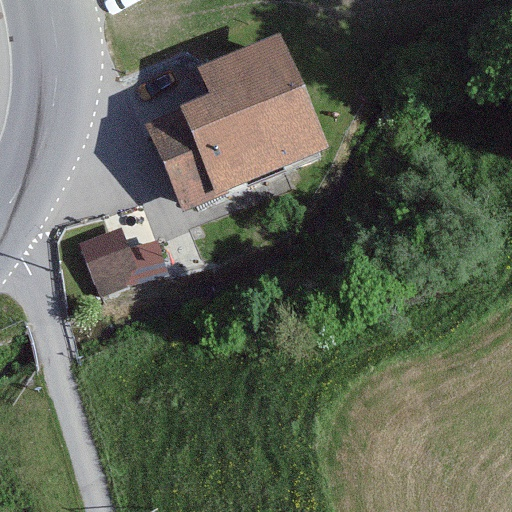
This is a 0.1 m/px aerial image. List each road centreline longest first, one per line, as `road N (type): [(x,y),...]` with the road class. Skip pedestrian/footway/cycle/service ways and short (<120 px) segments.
road 1 (unclassified): [(99,511),(42,299),(6,212)]
road 2 (tertiary): [(6,212),(56,100),(48,0)]
